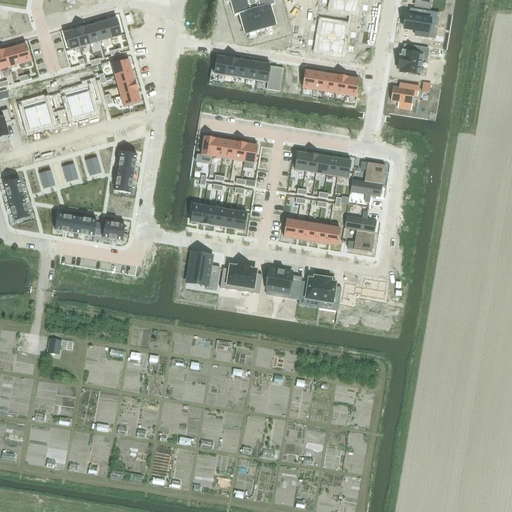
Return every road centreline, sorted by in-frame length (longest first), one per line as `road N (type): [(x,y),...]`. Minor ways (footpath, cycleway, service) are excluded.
road 1 (residential): [(365,149),(398,155),(379,271),(139,232)]
road 2 (residential): [(171,41),(139,232)]
road 3 (residential): [(139,232),(134,259),(4,238),(0,223)]
road 4 (residential): [(159,115),(0,157)]
road 5 (residential): [(37,0),(41,23),(115,1),(176,13)]
road 6 (residential): [(209,123),(365,149)]
road 7 (residential): [(171,41),(293,62)]
